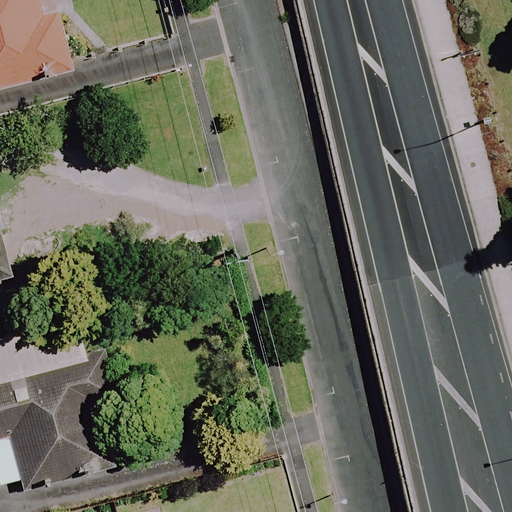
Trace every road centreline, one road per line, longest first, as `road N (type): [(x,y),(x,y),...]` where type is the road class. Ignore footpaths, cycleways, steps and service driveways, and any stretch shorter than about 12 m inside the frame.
road 1 (primary): [(491,511),(361,0)]
road 2 (residential): [(362,511),(233,0)]
